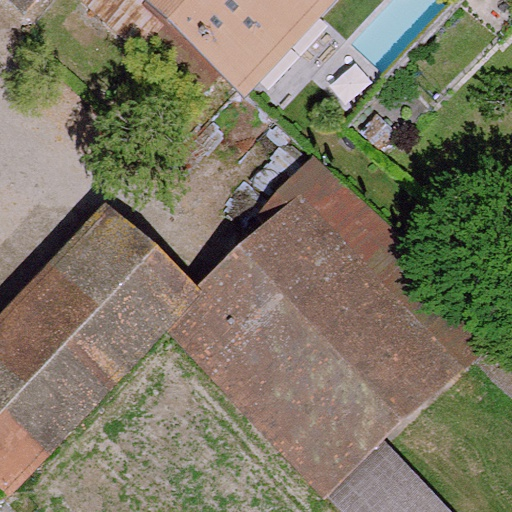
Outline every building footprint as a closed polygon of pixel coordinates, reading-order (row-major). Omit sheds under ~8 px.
[(2,0),(29,24),(51,0),(2,0)] [(343,0),(141,0),(250,101),(324,21),(343,0)] [(305,220),(455,381),(502,339),(312,165),(263,224),(282,241),(305,220)] [(455,381),(305,220),(282,241),(178,338),(329,499),(381,450),(455,381)] [(0,495),(13,508),(193,313),(105,232),(0,345),(0,495)] [(438,511),(381,450),(329,499),(340,511),(438,511)]
